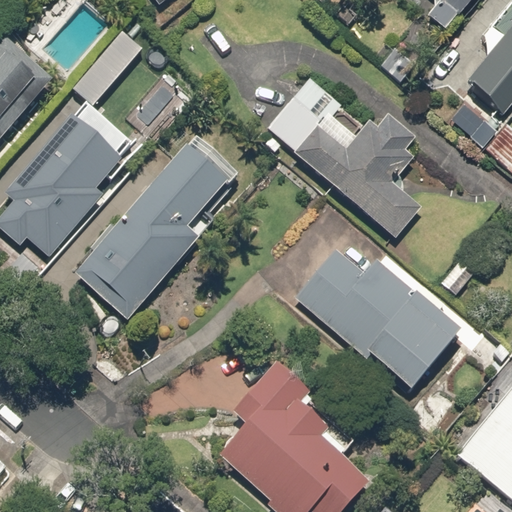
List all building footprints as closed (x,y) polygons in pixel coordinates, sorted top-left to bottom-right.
[(422,20),(441,36),(472,0),(425,0),(433,7),(422,20)] [(486,55),(456,92),(498,126),(511,107),(511,0),(476,46),(486,55)] [(0,137),(41,90),(0,56),(0,137)] [(258,138),(389,246),(416,214),(386,189),(407,164),(399,157),(407,148),(378,124),(369,135),(304,82),(258,138)] [(75,228),(134,158),(82,114),(69,129),(63,123),(29,164),(38,172),(20,194),(45,216),(52,208),(75,228)] [(511,139),(502,131),(483,154),(511,178),(511,139)] [(191,142),(67,279),(120,327),(212,224),(201,214),(233,179),(191,142)] [(331,254),(289,305),(402,398),(451,339),(429,321),(439,309),(419,292),(414,298),(372,263),(360,278),(331,254)] [(13,261),(0,277),(0,283),(14,295),(31,275),(13,261)] [(473,278),(457,265),(438,288),(453,301),(473,278)] [(302,408),(264,375),(196,453),(263,511),(341,511),(364,486),(337,463),(350,449),(312,417),(304,426),(294,417),(302,408)] [(511,384),(450,459),(511,509),(511,384)] [(457,404),(438,390),(415,419),(433,434),(457,404)]
